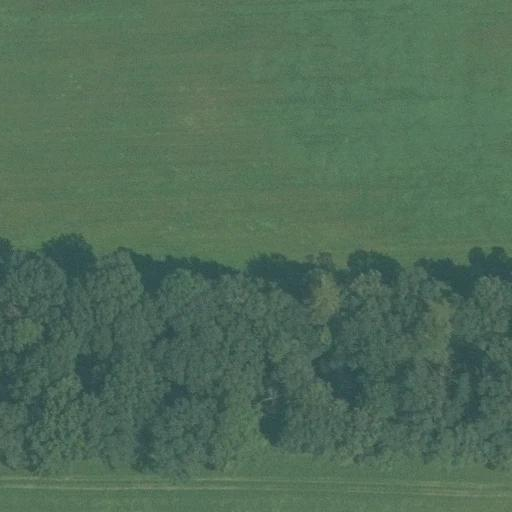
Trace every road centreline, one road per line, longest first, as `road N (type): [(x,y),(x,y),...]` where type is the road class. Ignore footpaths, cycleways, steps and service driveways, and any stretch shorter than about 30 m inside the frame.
road 1 (track): [(0,301),(213,283),(511,275)]
road 2 (track): [(0,437),(511,451)]
